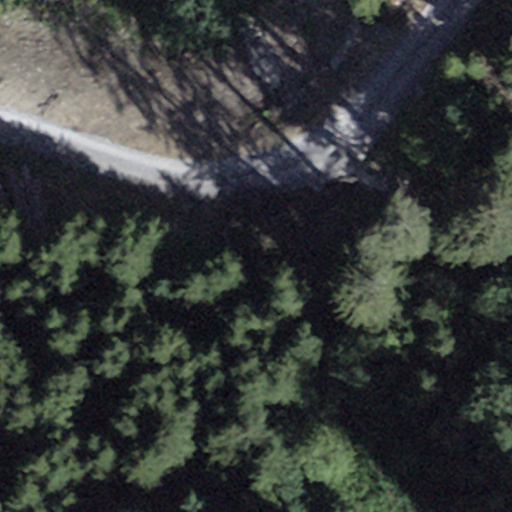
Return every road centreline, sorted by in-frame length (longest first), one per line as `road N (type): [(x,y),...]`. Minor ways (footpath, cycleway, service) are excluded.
road 1 (track): [(454,0),(378,99),(296,165),(192,183),(0,128)]
road 2 (track): [(341,0),(279,60),(182,85),(128,79),(0,33)]
